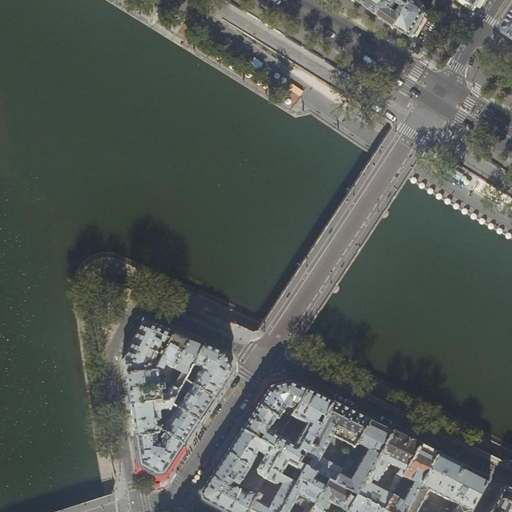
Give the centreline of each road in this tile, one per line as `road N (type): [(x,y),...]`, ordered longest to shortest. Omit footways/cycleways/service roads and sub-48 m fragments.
road 1 (residential): [(264,358),(132,309),(110,360),(134,507)]
road 2 (residential): [(274,345),(438,94)]
road 3 (residential): [(500,473),(264,358)]
road 4 (primary): [(284,0),(438,94)]
road 5 (residential): [(264,358),(175,496)]
